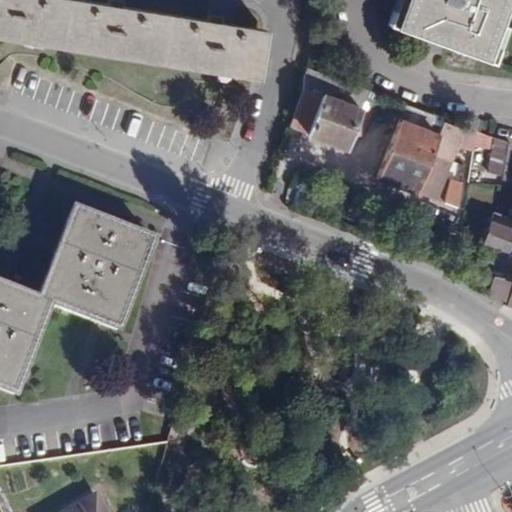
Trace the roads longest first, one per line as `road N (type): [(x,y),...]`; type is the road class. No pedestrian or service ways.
road 1 (residential): [(234,213),(438,293),(511,346)]
road 2 (residential): [(0,122),(234,213)]
road 3 (residential): [(234,213),(276,83),(284,24),(278,0)]
road 4 (residential): [(353,0),(366,57),(387,73),(434,92),(511,101)]
road 5 (tertiary): [(511,429),(356,511)]
road 6 (unknown): [(271,228),(301,151),(363,169)]
